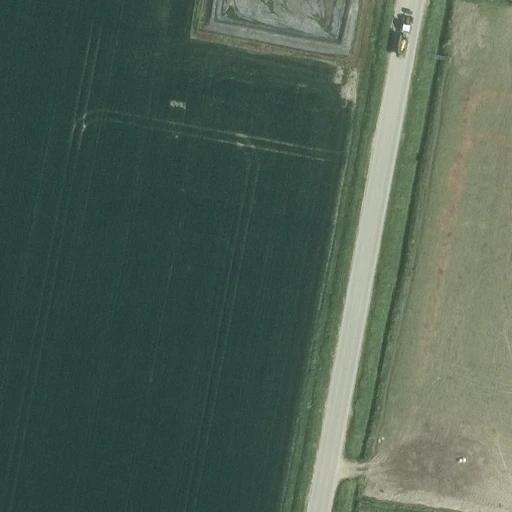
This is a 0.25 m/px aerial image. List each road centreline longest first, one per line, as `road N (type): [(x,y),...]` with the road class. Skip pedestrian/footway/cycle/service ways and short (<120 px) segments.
road 1 (tertiary): [(317,511),(414,0)]
road 2 (track): [(326,465),(511,503)]
